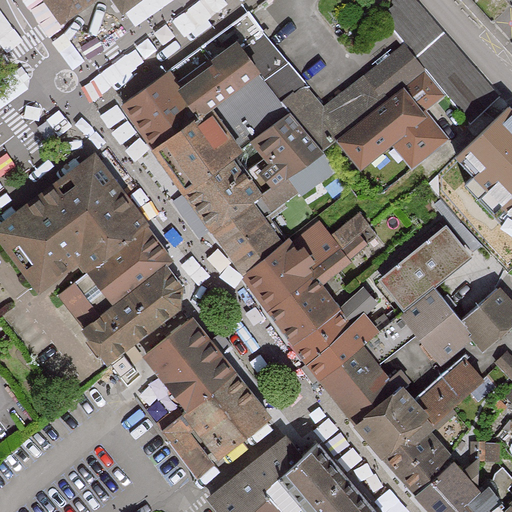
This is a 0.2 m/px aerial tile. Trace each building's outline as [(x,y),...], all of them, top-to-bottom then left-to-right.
[(49,0),(62,18),(79,6),(88,0),(49,0)] [(116,0),(123,9),(134,0),(116,0)] [(424,68),(436,83),(442,90),(453,104),(466,121),(494,97),(409,0),(398,0),(382,15),(406,46),(424,68)] [(248,13),(228,29),(259,69),(267,80),(269,80),(285,101),(283,102),(291,111),(320,150),(338,137),(386,98),(368,76),(366,75),(323,110),(303,87),(306,84),(248,13)] [(122,103),(154,147),(259,69),(228,29),(220,35),(203,47),(183,62),(160,78),(122,103)] [(424,68),(406,46),(368,76),(386,98),(424,68)] [(424,68),(386,98),(394,108),(380,119),(394,136),(401,146),(429,123),(419,109),(422,106),(440,92),(435,86),(436,83),(424,68)] [(259,69),(154,147),(185,190),(232,155),(239,150),(230,137),(228,133),(244,122),(255,138),(291,111),(283,102),(285,101),(269,80),(267,80),(259,69)] [(394,108),(386,98),(338,137),(358,163),(390,139),(394,136),(380,119),(394,108)] [(401,146),(394,136),(390,139),(411,166),(446,139),(422,106),(419,109),(429,123),(440,137),(412,159),(401,146)] [(511,111),(507,106),(455,154),(473,174),(464,182),(478,196),(480,194),(488,186),(511,211),(511,111)] [(232,155),(185,190),(211,227),(307,160),(320,150),(291,111),(255,138),(243,147),(249,156),(263,146),(264,147),(272,157),(247,176),(232,155)] [(440,137),(429,123),(401,146),(412,159),(440,137)] [(86,161),(91,169),(114,197),(116,197),(121,194),(93,156),(86,161)] [(307,160),(211,227),(245,274),(280,245),(276,239),(282,235),(282,234),(273,221),(271,221),(267,224),(261,217),(297,190),(299,193),(303,191),(320,178),(307,160)] [(0,230),(4,236),(91,169),(86,161),(78,167),(72,172),(52,186),(26,206),(0,227),(0,230)] [(146,226),(121,194),(116,197),(114,197),(91,169),(4,236),(41,284),(42,283),(81,255),(91,268),(146,226)] [(511,228),(511,211),(488,186),(480,194),(511,228)] [(465,229),(440,198),(433,205),(458,235),(465,229)] [(280,245),(245,274),(269,307),(304,279),(341,249),(361,232),(369,225),(359,213),(331,236),(320,223),(287,250),(284,252),(280,245)] [(378,235),(369,225),(361,232),(370,242),(378,235)] [(58,294),(83,328),(150,276),(166,264),(172,260),(146,226),(91,268),(74,282),(58,294)] [(468,254),(446,226),(382,276),(404,304),(468,254)] [(478,245),(465,229),(458,235),(471,251),(478,245)] [(370,242),(361,232),(341,249),(349,259),(370,242)] [(304,279),(269,307),(287,332),(331,299),(319,284),(349,259),(341,249),(304,279)] [(489,294),(498,286),(480,265),(478,267),(474,262),(468,256),(431,285),(455,313),(466,303),(472,310),(489,294)] [(181,284),(166,264),(150,276),(83,328),(111,365),(118,374),(132,364),(131,362),(123,350),(178,308),(181,284)] [(320,375),(335,395),(373,363),(414,328),(417,332),(443,362),(453,354),(464,346),(475,335),(461,320),(455,313),(431,285),(398,312),(375,330),(320,375)] [(299,349),(320,375),(375,330),(361,312),(375,299),(364,286),(338,309),(331,299),(287,332),(299,349)] [(511,301),(498,286),(489,294),(509,316),(511,312),(511,301)] [(461,320),(475,335),(483,344),(510,318),(511,316),(511,312),(509,316),(489,294),(472,310),(461,320)] [(188,407),(233,371),(190,317),(146,352),(188,407)] [(414,328),(373,363),(375,365),(417,332),(414,328)] [(432,420),(441,413),(449,407),(460,397),(475,385),(486,377),(471,359),(416,400),(400,383),(406,377),(397,367),(384,377),(375,365),(373,363),(335,395),(350,414),(364,431),(383,453),(428,416),(432,420)] [(269,415),(233,371),(188,407),(160,429),(197,476),(211,464),(194,443),(201,438),(196,432),(203,426),(224,451),(269,415)] [(511,391),(506,396),(496,407),(501,413),(510,422),(511,424),(511,391)] [(160,429),(181,412),(176,406),(155,422),(160,429)] [(428,416),(383,453),(415,489),(449,459),(448,458),(433,440),(435,437),(430,432),(428,433),(425,429),(431,425),(433,424),(435,425),(443,418),(443,415),(441,413),(432,420),(428,416)] [(495,437),(507,450),(511,442),(511,424),(510,422),(495,437)] [(279,477),(302,457),(289,438),(252,470),(235,485),(225,493),(216,502),(223,511),(283,511),(274,501),(265,490),(279,477)] [(302,457),(279,477),(289,488),(298,499),(300,501),(306,508),(344,475),(317,444),(302,457)] [(449,459),(415,489),(436,511),(466,511),(471,508),(466,501),(476,492),(476,487),(478,460),(474,460),(464,469),(461,473),(452,462),(449,459)] [(511,511),(511,491),(509,488),(511,484),(511,477),(501,466),(493,474),(492,480),(490,479),(488,479),(486,479),(485,480),(476,487),(476,492),(466,501),(471,508),(466,511),(511,511)] [(374,511),(344,475),(306,508),(309,511),(374,511)] [(289,488),(274,501),(283,511),(287,511),(300,501),(298,499),(289,488)]
